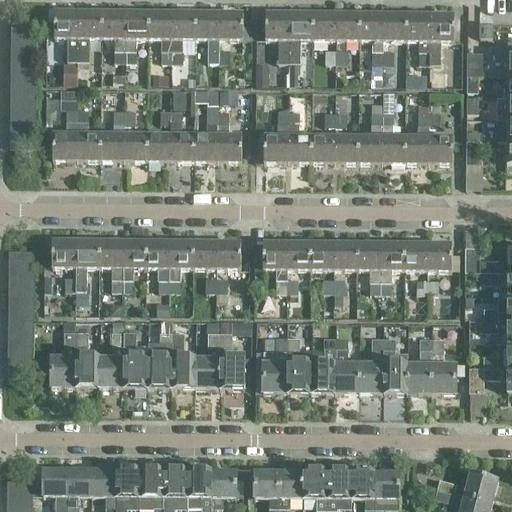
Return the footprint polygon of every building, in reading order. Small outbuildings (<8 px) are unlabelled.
[(55,44),(68,44),(68,67),(79,67),(79,17),(55,17),(55,44)] [(89,68),(90,44),(102,44),(103,17),(79,17),(79,67),(89,68)] [(102,44),(114,44),(114,68),(126,68),(126,17),(103,17),(102,44)] [(126,17),(126,68),(136,69),(137,57),(137,44),(149,45),(149,18),(126,17)] [(149,18),(149,45),(162,45),(162,57),(161,69),(172,69),(173,18),(149,18)] [(196,18),(173,18),(172,69),(183,69),(183,57),(184,45),(196,45),(196,18)] [(196,18),(196,45),(209,45),(208,68),(219,68),(219,55),(220,55),(220,45),(219,45),(219,18),(196,18)] [(244,18),(219,18),(219,45),(220,45),(243,45),(244,18)] [(266,46),(279,46),(279,69),(290,69),(290,19),(266,18),(266,46)] [(290,19),(290,69),(301,69),(301,46),(313,46),(314,19),(290,19)] [(314,19),(313,46),(337,46),(337,19),(314,19)] [(337,19),(337,46),(360,46),(360,19),(337,19)] [(360,19),(360,46),(373,47),(373,57),(372,70),(383,71),(383,56),(384,56),(384,47),(384,19),(360,19)] [(384,47),(407,47),(407,20),(384,19),(384,47)] [(407,20),(407,47),(419,47),(419,70),(430,70),(431,20),(407,20)] [(431,20),(430,70),(441,70),(441,47),(454,47),(455,20),(431,20)] [(12,40),(36,40),(37,29),(13,29),(12,40)] [(493,29),(480,29),(480,43),(492,44),(493,29)] [(12,51),(36,52),(36,40),(12,40),(12,51)] [(12,63),(36,63),(36,52),(12,51),(12,63)] [(508,68),(508,81),(511,80),(511,53),(495,53),(495,67),(508,68)] [(219,55),(219,68),(219,70),(230,70),(230,55),(220,55),(219,55)] [(336,70),(337,56),(326,55),(325,72),(336,72),(337,70),(336,70)] [(336,70),(337,70),(347,71),(348,56),(337,56),(336,70)] [(383,56),(383,71),(394,71),(394,56),(384,56),(383,56)] [(483,58),(468,58),(467,81),(478,81),(483,81),(483,58)] [(12,74),(36,74),(36,63),(12,63),(12,74)] [(66,87),(79,87),(80,68),(50,67),(49,82),(66,82),(66,87)] [(278,79),(278,78),(269,78),(269,71),(256,71),(256,92),(287,92),(289,92),(290,79),(278,79)] [(12,85),(36,86),(36,74),(12,74),(12,85)] [(478,81),(467,81),(467,98),(478,98),(478,81)] [(12,97),(36,97),(36,86),(12,85),(12,97)] [(252,121),(252,96),(239,96),(239,121),(252,121)] [(12,108),(36,109),(36,97),(12,97),(12,108)] [(467,119),(479,120),(479,103),(467,103),(467,119)] [(497,125),(508,125),(511,125),(511,103),(508,103),(497,103),(497,125)] [(12,119),(36,120),(36,109),(12,108),(12,119)] [(67,127),(66,139),(54,139),(53,166),(77,166),(78,116),(67,115),(67,127)] [(207,140),(195,140),(194,167),(218,168),(218,115),(218,117),(207,117),(207,140)] [(218,115),(218,168),(242,168),(242,141),(229,141),(229,130),(229,115),(218,115)] [(78,116),(77,166),(101,166),(101,140),(89,139),(89,116),(78,116)] [(124,130),(125,116),(114,116),(114,130),(124,130)] [(125,116),(124,130),(136,130),(136,116),(125,116)] [(171,131),(171,116),(161,116),(160,131),(171,131)] [(183,117),(171,116),(171,131),(171,140),(171,167),(194,167),(195,140),(182,140),(183,128),(183,117)] [(264,168),(288,168),(289,117),(278,117),(278,129),(278,141),(264,141),(264,168)] [(312,141),(300,141),(300,118),(289,117),(288,168),(312,168),(312,141)] [(335,132),(336,118),(325,118),(324,132),(335,132)] [(336,118),(335,132),(347,132),(347,118),(336,118)] [(359,142),(359,169),(382,169),(382,118),(372,118),(371,130),(372,130),(371,142),(359,142)] [(382,169),(405,169),(406,142),(393,142),(393,130),(394,118),(382,118),(382,169)] [(418,131),(418,142),(406,142),(405,169),(429,169),(429,142),(430,133),(429,133),(429,118),(419,118),(418,131)] [(429,133),(430,133),(440,133),(441,118),(429,118),(429,133)] [(11,131),(36,131),(36,120),(12,119),(11,131)] [(478,125),(467,125),(466,141),(478,141),(478,125)] [(11,142),(35,143),(36,131),(11,131),(11,142)] [(124,140),(101,140),(101,166),(124,167),(124,140)] [(148,140),(124,140),(124,167),(148,167),(148,140)] [(171,140),(148,140),(148,167),(171,167),(171,140)] [(335,142),(312,141),(312,168),(335,169),(335,142)] [(35,143),(11,142),(11,154),(35,154),(35,143)] [(335,142),(335,169),(359,169),(359,142),(335,142)] [(453,142),(429,142),(429,169),(453,169),(453,142)] [(467,147),(466,169),(482,169),(482,147),(467,147)] [(52,273),(77,273),(77,246),(53,246),(52,273)] [(77,273),(77,283),(77,298),(87,298),(87,273),(100,274),(100,247),(77,246),(77,273)] [(100,247),(100,274),(112,274),(112,286),(112,298),(114,298),(123,298),(124,247),(100,247)] [(124,247),(123,298),(134,298),(134,286),(134,274),(147,274),(147,247),(124,247)] [(147,247),(147,274),(159,274),(159,286),(159,299),(163,299),(170,299),(170,247),(147,247)] [(170,247),(170,299),(181,299),(181,286),(181,274),(194,274),(194,247),(170,247)] [(194,274),(217,275),(217,247),(194,247),(194,274)] [(217,247),(217,275),(241,275),(241,248),(217,247)] [(263,275),(276,275),(277,286),(276,300),(287,300),(287,285),(288,285),(288,275),(287,275),(288,248),(263,248),(263,275)] [(311,248),(288,248),(287,275),(288,275),(311,275),(311,248)] [(311,248),(311,275),(334,276),(334,249),(311,248)] [(334,249),(334,276),(358,276),(358,249),(334,249)] [(358,276),(370,276),(370,288),(370,300),(381,300),(381,249),(358,249),(358,276)] [(392,288),(392,276),(404,276),(405,249),(381,249),(381,300),(392,300),(392,288)] [(405,249),(404,276),(428,276),(428,249),(405,249)] [(428,249),(428,276),(452,277),(452,249),(428,249)] [(480,253),(466,253),(466,277),(485,278),(511,278),(511,253),(509,253),(509,266),(480,266),(480,253)] [(10,268),(34,268),(34,257),(10,257),(10,268)] [(34,268),(10,268),(10,279),(34,280),(34,268)] [(508,290),(508,302),(511,302),(511,278),(485,278),(484,290),(508,290)] [(34,280),(10,279),(10,291),(34,291),(34,280)] [(77,298),(77,283),(65,282),(65,297),(77,298)] [(217,299),(217,284),(206,284),(206,298),(217,299)] [(217,284),(217,299),(228,299),(228,284),(217,284)] [(287,285),(287,300),(298,300),(299,285),(288,285),(287,285)] [(334,299),(334,285),(323,285),(323,299),(334,299)] [(334,285),(334,299),(345,300),(345,285),(334,285)] [(428,301),(428,286),(417,285),(417,300),(428,301)] [(428,286),(428,301),(439,301),(439,286),(428,286)] [(34,291),(10,291),(10,302),(34,302),(34,291)] [(9,314),(34,314),(34,302),(10,302),(9,314)] [(484,326),(499,326),(508,326),(511,326),(511,302),(508,302),(498,302),(498,314),(484,314),(484,326)] [(34,314),(9,314),(9,325),(34,325),(34,314)] [(34,325),(9,325),(9,336),(34,337),(34,325)] [(252,325),(233,325),(233,337),(252,337),(252,325)] [(499,338),(499,326),(484,326),(484,338),(499,338)] [(9,348),(33,348),(34,337),(9,336),(9,348)] [(51,393),(76,393),(76,362),(77,362),(77,352),(76,352),(76,338),(65,338),(65,352),(64,352),(64,362),(52,362),(51,393)] [(89,338),(76,338),(76,352),(77,352),(89,352),(89,338)] [(100,393),(124,393),(124,338),(113,338),(112,353),(113,353),(113,362),(100,362),(100,393)] [(124,393),(148,394),(148,363),(135,363),(136,338),(124,338),(124,393)] [(148,363),(148,394),(172,394),(172,353),(172,338),(161,338),(160,363),(148,363)] [(184,353),(185,338),(172,338),(172,353),(184,353)] [(208,353),(220,354),(220,339),(208,339),(208,353)] [(245,363),(232,363),(232,339),(220,339),(220,354),(220,363),(220,394),(244,394),(245,363)] [(288,368),(288,358),(288,343),(276,343),(276,357),(264,357),(264,368),(263,368),(263,399),(288,399),(288,368)] [(288,399),(312,399),(312,368),(300,368),(300,343),(288,343),(288,358),(288,368),(288,399)] [(312,399),(336,399),(336,344),(324,343),(324,368),(312,368),(312,399)] [(336,344),(336,399),(360,399),(360,368),(348,368),(348,344),(336,344)] [(360,368),(360,399),(384,400),(384,344),(372,344),(372,369),(360,368)] [(384,400),(407,400),(408,369),(408,360),(396,359),(396,344),(384,344),(384,400)] [(407,400),(431,400),(432,344),(420,344),(420,359),(420,369),(408,369),(407,400)] [(456,369),(444,369),(444,359),(444,345),(432,344),(431,400),(456,400),(456,369)] [(33,348),(9,348),(9,359),(33,359),(33,348)] [(484,373),(511,373),(511,350),(508,350),(498,350),(498,362),(484,362),(484,373)] [(196,363),(184,363),(184,353),(172,353),(172,394),(196,394),(196,363)] [(9,370),(33,371),(33,359),(9,359),(9,370)] [(76,393),(100,393),(100,362),(77,362),(76,362),(76,393)] [(196,363),(196,394),(220,394),(220,363),(196,363)] [(33,371),(9,370),(9,382),(33,382),(33,371)] [(470,398),(484,399),(484,385),(508,385),(508,399),(511,398),(511,373),(484,373),(470,373),(470,398)] [(200,476),(198,473),(191,473),(189,476),(188,476),(188,503),(187,503),(187,511),(211,511),(212,503),(212,476),(200,476)] [(44,502),(59,502),(58,511),(68,511),(69,475),(44,475),(44,502)] [(78,511),(79,502),(92,502),(93,475),(69,475),(68,511),(78,511)] [(93,475),(92,502),(106,502),(106,511),(116,511),(116,475),(93,475)] [(126,511),(127,502),(140,502),(140,475),(116,475),(116,511),(126,511)] [(140,475),(140,502),(140,511),(163,511),(164,476),(140,475)] [(188,476),(164,476),(163,511),(173,511),(174,503),(187,503),(188,503),(188,476)] [(212,503),(211,511),(224,511),(224,503),(236,503),(237,476),(212,476),(212,503)] [(253,504),(270,504),(269,511),(278,511),(279,477),(255,476),(255,485),(249,484),(248,503),(253,503),(253,504)] [(303,477),(279,477),(278,511),(289,511),(290,505),(303,505),(303,477)] [(303,477),(303,505),(317,505),(316,511),(326,511),(327,477),(303,477)] [(327,477),(326,511),(351,511),(351,505),(351,477),(327,477)] [(365,511),(374,511),(375,477),(351,477),(351,505),(365,505),(365,511)] [(399,511),(399,505),(400,505),(400,477),(375,477),(374,511),(399,511)] [(471,478),(464,502),(492,509),(498,485),(471,478)] [(440,485),(438,494),(455,499),(457,489),(440,485)] [(8,498),(32,498),(32,487),(8,487),(8,498)] [(455,499),(438,494),(435,504),(452,509),(450,511),(491,511),(492,509),(464,502),(455,499)] [(8,509),(32,510),(32,498),(8,498),(8,509)]
